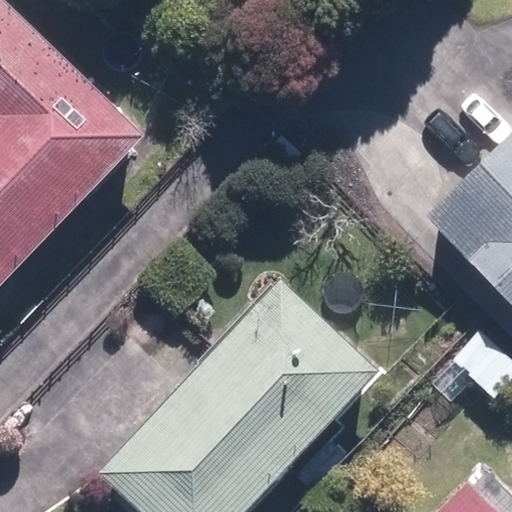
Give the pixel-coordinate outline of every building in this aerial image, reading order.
[(0,276),(132,140),(0,13),(0,276)] [(511,128),(417,221),(510,315),(511,312),(511,128)] [(242,511),(367,378),(268,286),(176,385),(89,478),(124,511),(242,511)] [(511,386),(511,360),(470,325),(438,364),(493,409),(511,386)] [(482,511),(455,485),(429,511),(482,511)]
